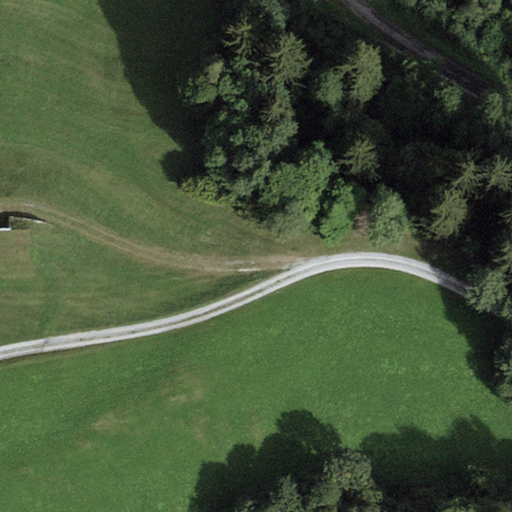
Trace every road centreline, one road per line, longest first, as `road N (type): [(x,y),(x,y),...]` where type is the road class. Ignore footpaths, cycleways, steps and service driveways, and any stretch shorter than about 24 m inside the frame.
road 1 (track): [(0,352),(168,325),(331,261),(376,257),(427,268),(511,302)]
road 2 (track): [(0,208),(38,209),(176,264),(321,265)]
road 3 (unclassified): [(357,0),(428,63),(511,111)]
